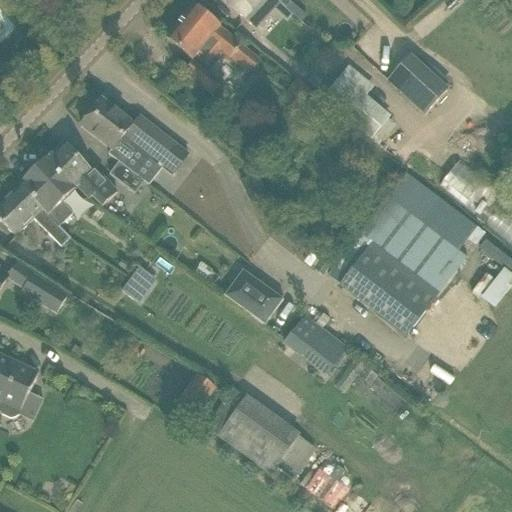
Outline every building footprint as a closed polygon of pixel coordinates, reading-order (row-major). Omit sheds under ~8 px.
[(52,22),(61,13),(68,19),(87,0),(48,0),(50,1),(41,10),(52,22)] [(275,0),(222,0),(246,22),(259,8),(266,15),(278,2),(275,0)] [(220,86),(203,73),(219,54),(229,62),(230,60),(242,70),(243,67),(251,74),(261,62),(242,46),(194,7),(166,41),(192,62),(182,74),(210,98),(220,86)] [(409,58),(388,81),(425,115),(446,92),(409,58)] [(392,117),(342,76),(322,100),(371,141),(392,117)] [(296,82),(288,92),(311,110),(321,97),(298,79),(296,82)] [(141,121),(135,128),(101,101),(81,128),(111,151),(108,154),(136,176),(149,160),(172,178),(188,158),(141,121)] [(62,146),(47,161),(74,191),(75,190),(86,202),(90,199),(97,207),(102,210),(117,195),(95,171),(90,176),(76,161),(62,146)] [(21,186),(53,221),(59,228),(71,217),(59,204),(74,191),(47,161),(21,186)] [(143,183),(119,164),(110,175),(134,195),(143,183)] [(256,174),(239,182),(249,203),(266,195),(256,174)] [(70,240),(59,228),(53,221),(21,186),(0,206),(0,224),(13,238),(33,220),(61,249),(70,240)] [(140,306),(157,283),(140,270),(123,293),(140,306)] [(283,301),(242,272),(225,296),(266,325),(283,301)] [(23,294),(57,316),(68,299),(33,277),(23,294)] [(305,318),(283,347),(298,359),(321,331),(305,318)] [(19,412),(36,374),(0,357),(0,403),(0,414),(2,416),(10,420),(15,419),(18,416),(20,412),(19,412)] [(366,370),(359,379),(369,387),(376,378),(366,370)] [(216,390),(197,375),(177,402),(196,416),(216,390)]
